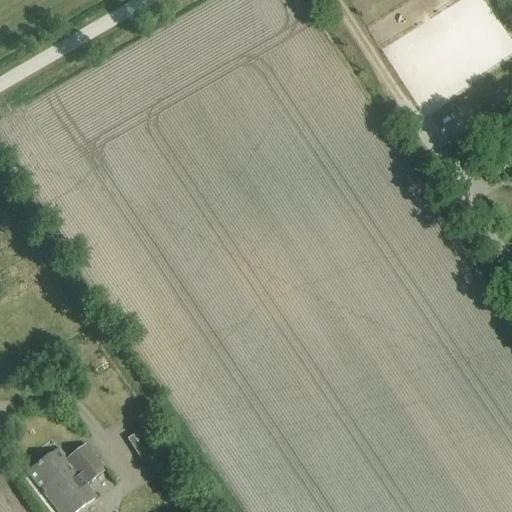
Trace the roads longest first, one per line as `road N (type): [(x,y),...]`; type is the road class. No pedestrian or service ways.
road 1 (track): [(336,0),(437,152),(462,179),(511,192)]
road 2 (unclassified): [(0,83),(145,0)]
road 3 (track): [(0,409),(68,399),(111,454)]
